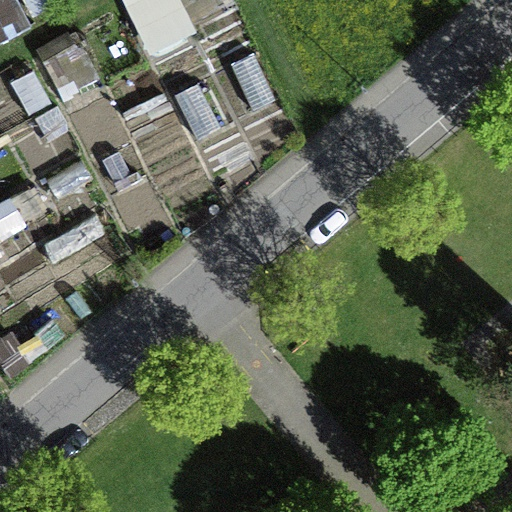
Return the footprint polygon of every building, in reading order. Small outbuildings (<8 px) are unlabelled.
[(0,0),(0,47),(34,29),(18,0),(0,0)] [(22,0),(34,20),(68,2),(66,0),(22,0)] [(123,0),(122,0),(151,59),(198,36),(191,23),(223,8),(219,0),(123,0)] [(72,31),(36,51),(63,100),(99,80),(72,31)] [(232,66),(254,115),(277,104),(255,55),(232,66)] [(26,112),(29,118),(52,105),(34,72),(11,84),(20,99),(15,102),(22,114),(26,112)] [(198,140),(221,128),(199,86),(176,98),(198,140)] [(126,121),(167,100),(164,94),(123,115),(126,121)] [(36,120),(49,144),(72,131),(59,107),(36,120)] [(119,153),(103,161),(119,194),(143,182),(139,173),(131,177),(119,153)] [(46,181),(59,201),(93,179),(80,159),(46,181)] [(0,205),(0,245),(27,229),(10,200),(0,205)] [(108,234),(97,216),(45,246),(56,265),(108,234)] [(12,333),(0,341),(0,363),(11,380),(68,341),(54,321),(35,334),(43,345),(28,356),(12,333)]
